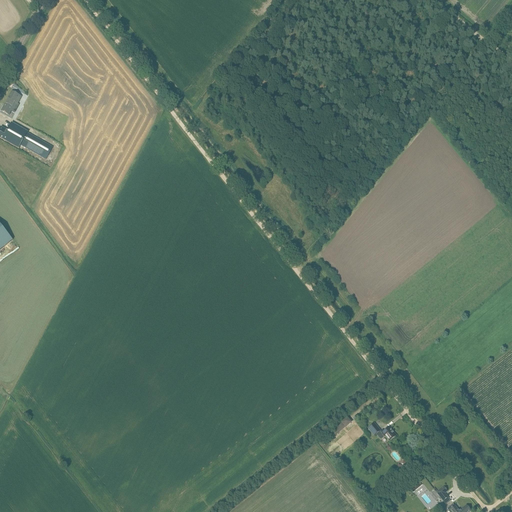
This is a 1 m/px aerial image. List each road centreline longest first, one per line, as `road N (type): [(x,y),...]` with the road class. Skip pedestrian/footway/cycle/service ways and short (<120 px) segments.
road 1 (track): [(84,0),(297,268)]
road 2 (track): [(488,511),(297,268)]
